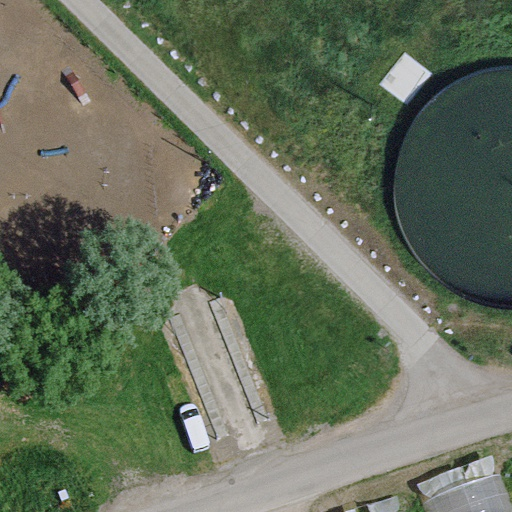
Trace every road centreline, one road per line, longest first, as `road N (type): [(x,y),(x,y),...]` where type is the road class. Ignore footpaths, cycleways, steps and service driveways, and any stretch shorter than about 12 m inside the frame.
road 1 (track): [(80,0),(492,419)]
road 2 (unclassified): [(511,414),(194,511)]
road 3 (track): [(190,293),(283,511)]
